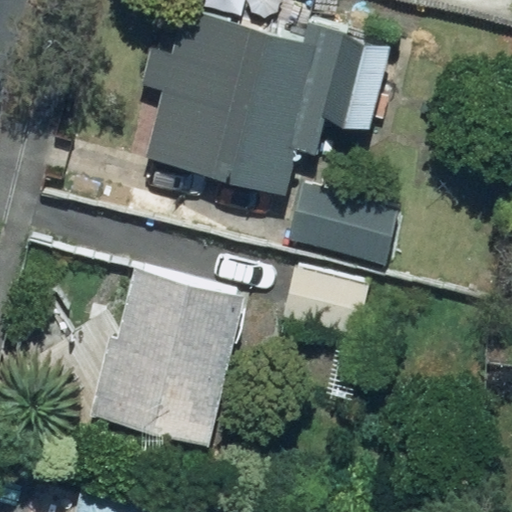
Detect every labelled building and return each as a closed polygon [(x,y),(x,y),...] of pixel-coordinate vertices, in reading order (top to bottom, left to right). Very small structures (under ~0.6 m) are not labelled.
[(362,28),(269,0),(183,0),(138,150),(278,192),(291,148),(312,155),(325,113),(335,116),(362,28)] [(301,172),(285,233),(385,261),(402,200),(301,172)] [(298,257),(284,313),(362,332),(376,276),(298,257)] [(248,295),(134,263),(92,413),(206,445),(248,295)] [(197,511),(79,485),(72,511),(197,511)]
